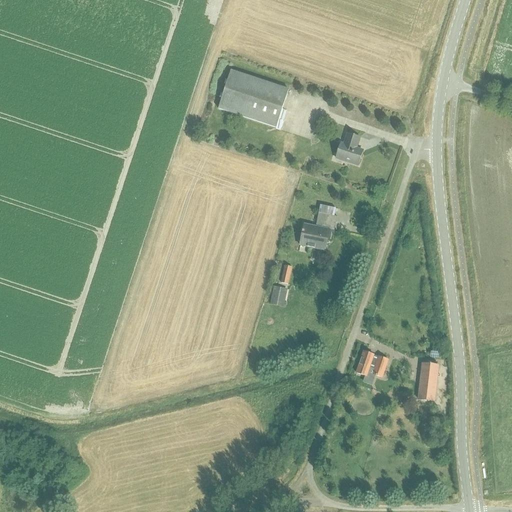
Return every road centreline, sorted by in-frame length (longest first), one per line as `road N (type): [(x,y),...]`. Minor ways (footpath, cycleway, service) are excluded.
road 1 (secondary): [(469,509),(436,145)]
road 2 (unclassified): [(307,475),(411,160),(436,145)]
road 3 (secondary): [(436,145),(442,78),(465,0)]
road 4 (unclassified): [(469,509),(323,500)]
